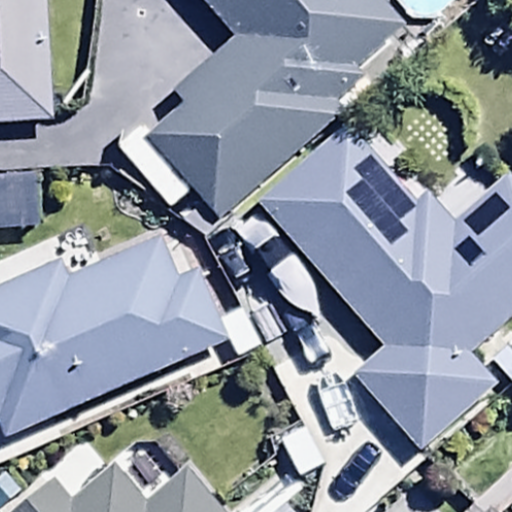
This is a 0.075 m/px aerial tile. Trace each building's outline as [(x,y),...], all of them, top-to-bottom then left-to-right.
[(0,0),(0,133),(53,130),(44,0),(0,0)] [(182,111),(143,144),(213,226),(338,118),(327,105),(355,82),(351,76),(401,33),(375,3),(378,0),(192,0),(232,46),(171,98),(182,111)] [(414,208),(343,131),(251,209),(379,358),(349,383),(417,462),(501,390),(472,357),(511,322),(511,183),(505,183),(454,229),(426,197),(414,208)] [(0,441),(3,448),(226,348),(236,370),(261,359),(236,304),(256,295),(241,262),(177,290),(155,242),(63,284),(55,266),(46,270),(36,249),(0,265),(0,441)] [(218,511),(186,471),(143,505),(114,468),(67,506),(47,481),(6,511),(218,511)]
